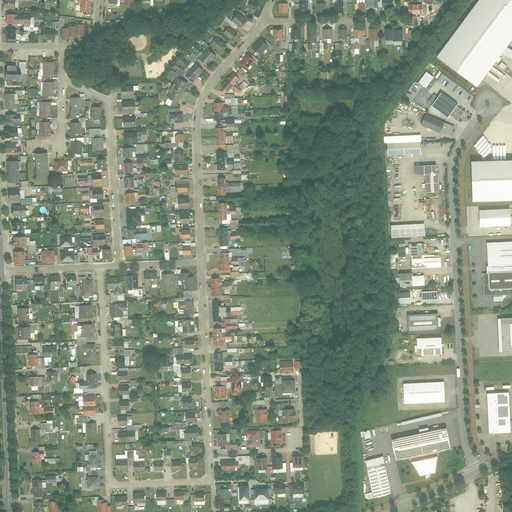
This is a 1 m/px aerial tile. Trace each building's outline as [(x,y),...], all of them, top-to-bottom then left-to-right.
[(255,3),(249,0),(246,0),(243,8),(252,11),(255,3)] [(376,0),(360,0),(360,13),(368,13),(368,7),(376,7),(376,0)] [(478,91),(511,45),(511,3),(507,0),(482,0),(437,60),(478,91)] [(4,10),(15,10),(15,1),(4,1),(4,10)] [(89,3),(80,2),(80,12),(89,13),(89,3)] [(393,10),(393,2),(382,2),(382,10),(393,10)] [(289,15),(289,3),(281,3),(281,14),(289,15)] [(308,14),(309,3),(300,3),(300,14),(308,14)] [(327,14),(328,3),(319,3),(318,14),(327,14)] [(408,4),(408,14),(422,14),(422,4),(408,4)] [(248,21),(237,13),(231,20),(242,29),(248,21)] [(29,25),(29,15),(6,15),(6,25),(29,25)] [(418,28),(418,18),(409,18),(409,28),(418,28)] [(62,31),(61,39),(69,39),(70,35),(77,36),(77,34),(84,35),(84,30),(87,30),(87,25),(76,25),(76,29),(70,28),(70,31),(62,31)] [(236,37),(225,27),(219,34),(229,44),(236,37)] [(379,29),(369,29),(369,40),(366,40),(366,48),(374,48),(374,41),(379,40),(379,29)] [(394,30),(394,29),(386,29),(386,40),(394,40),(394,30)] [(300,43),(300,30),(292,30),(292,43),(300,43)] [(402,41),(402,30),(394,30),(394,40),(394,41),(402,41)] [(5,43),(15,43),(15,31),(5,31),(5,43)] [(284,31),(273,31),(273,52),(279,52),(279,43),(284,43),(284,31)] [(317,44),(317,32),(308,32),(308,44),(317,44)] [(348,41),(348,32),(340,32),(340,41),(348,41)] [(227,48),(217,39),(211,46),(221,55),(227,48)] [(260,42),(253,50),(261,57),(268,49),(260,42)] [(205,66),(213,57),(207,52),(199,61),(192,55),(187,61),(192,65),(188,69),(190,70),(186,74),(180,69),(173,77),(177,81),(168,101),(169,102),(167,110),(168,126),(182,125),(181,109),(178,109),(178,106),(187,86),(179,82),(185,76),(192,82),(201,72),(194,66),(199,61),(205,66)] [(246,57),(239,65),(247,71),(253,64),(257,68),(260,64),(252,58),(250,60),(246,57)] [(53,63),(43,63),(43,99),(40,99),(40,136),(49,136),(49,122),(47,122),(47,117),(49,117),(49,104),(46,104),(46,99),(52,99),(52,86),(50,86),(50,79),(53,79),(53,63)] [(242,79),(247,75),(242,69),(237,73),(242,79)] [(27,71),(7,71),(7,85),(27,85),(27,71)] [(418,82),(425,88),(433,78),(426,72),(418,82)] [(239,83),(232,77),(222,90),(229,95),(230,93),(236,98),(241,93),(245,97),(250,91),(242,85),(239,89),(236,87),(239,83)] [(418,92),(421,88),(414,83),(411,87),(418,92)] [(14,95),(6,95),(7,110),(15,109),(14,95)] [(440,95),(432,106),(447,117),(449,115),(458,121),(464,113),(440,95)] [(288,107),(287,96),(277,97),(278,102),(281,102),(282,108),(288,107)] [(213,107),(215,124),(223,123),(223,118),(239,117),(237,101),(231,102),(231,97),(224,98),(225,105),(230,105),(231,110),(223,111),(222,106),(213,107)] [(91,109),(91,100),(73,100),(73,110),(71,110),(71,117),(82,117),(82,109),(91,109)] [(101,109),(91,109),(91,121),(101,121),(101,109)] [(426,116),(422,125),(440,132),(444,123),(426,116)] [(84,132),(84,120),(73,120),(73,132),(84,132)] [(126,120),(126,128),(138,127),(138,120),(126,120)] [(234,121),(225,121),(225,129),(234,129),(234,121)] [(454,127),(444,123),(440,132),(446,135),(447,133),(451,135),(454,127)] [(18,128),(6,128),(6,137),(18,137),(18,128)] [(100,139),(100,131),(90,131),(90,143),(95,143),(95,153),(103,153),(103,139),(100,139)] [(225,131),(216,131),(216,149),(225,149),(225,131)] [(483,136),(473,145),(477,149),(487,140),(483,136)] [(86,138),(76,138),(76,153),(86,153),(86,138)] [(420,142),(388,144),(388,155),(420,154),(420,142)] [(486,142),(479,149),(481,151),(488,143),(486,142)] [(239,144),(226,145),(227,153),(239,153),(239,144)] [(122,149),(123,159),(136,158),(136,153),(149,153),(148,145),(136,145),(136,148),(122,149)] [(47,179),(46,152),(36,153),(36,179),(47,179)] [(237,161),(226,161),(225,155),(218,155),(218,172),(226,172),(226,167),(237,167),(237,161)] [(19,183),(19,158),(10,158),(11,183),(19,183)] [(511,160),(471,162),(473,201),(511,199),(511,160)] [(68,162),(57,162),(57,173),(68,173),(68,162)] [(134,162),(126,162),(126,173),(134,173),(134,162)] [(436,165),(423,166),(424,175),(426,175),(427,193),(439,192),(438,174),(437,174),(436,165)] [(188,169),(177,170),(177,177),(189,177),(188,169)] [(102,185),(102,176),(93,176),(93,185),(102,185)] [(226,179),(219,179),(219,198),(227,198),(227,192),(240,192),(240,182),(226,182),(226,179)] [(28,192),(28,183),(20,183),(20,192),(28,192)] [(177,190),(172,190),(172,204),(180,204),(180,209),(191,209),(191,202),(180,201),(180,193),(188,193),(188,185),(177,185),(177,190)] [(103,191),(88,191),(88,200),(103,200),(103,191)] [(21,202),(21,192),(10,193),(10,202),(21,202)] [(28,205),(14,205),(14,214),(28,214),(28,205)] [(104,215),(104,206),(95,206),(95,215),(104,215)] [(240,211),(228,211),(228,206),(220,206),(220,223),(228,223),(228,217),(240,217),(240,211)] [(508,209),(479,211),(480,227),(509,225),(508,209)] [(189,225),(189,216),(179,216),(179,225),(189,225)] [(83,218),(84,226),(93,225),(93,217),(83,218)] [(22,230),(21,221),(13,221),(13,230),(22,230)] [(105,230),(105,222),(96,222),(96,230),(105,230)] [(169,224),(170,232),(178,232),(178,228),(176,228),(175,224),(169,224)] [(392,238),(423,236),(423,224),(391,225),(392,238)] [(229,247),(229,241),(242,241),(242,234),(229,235),(229,230),(221,230),(221,247),(229,247)] [(132,232),(132,240),(150,239),(150,231),(132,232)] [(90,241),(90,232),(80,233),(80,241),(90,241)] [(59,247),(72,246),(71,242),(74,242),(74,236),(60,236),(60,234),(56,234),(56,243),(59,242),(59,247)] [(105,244),(105,236),(96,236),(96,244),(105,244)] [(27,244),(27,238),(16,238),(16,247),(27,247),(27,252),(35,252),(35,244),(27,244)] [(488,273),(483,273),(484,296),(511,294),(511,243),(486,244),(488,273)] [(58,264),(80,263),(79,252),(77,252),(77,255),(73,255),(73,249),(67,249),(67,251),(60,251),(60,259),(58,259),(58,264)] [(15,267),(25,266),(24,253),(15,254),(15,267)] [(42,253),(43,263),(54,263),(53,253),(42,253)] [(242,260),(229,260),(229,255),(223,255),(222,272),(230,272),(230,265),(242,266),(242,260)] [(440,258),(411,259),(412,268),(441,267),(440,258)] [(178,282),(183,282),(183,293),(193,293),(192,277),(187,277),(187,272),(178,272),(178,282)] [(424,276),(412,276),(411,273),(399,274),(400,287),(412,286),(424,286),(424,276)] [(156,274),(144,275),(144,283),(156,283),(156,274)] [(173,274),(161,274),(161,289),(173,288),(173,274)] [(136,289),(136,275),(125,275),(126,289),(136,289)] [(122,317),(120,276),(107,276),(107,286),(113,286),(114,296),(110,296),(110,317),(122,317)] [(75,286),(76,277),(66,277),(66,286),(75,286)] [(44,287),(44,278),(34,278),(34,287),(44,287)] [(221,298),(221,291),(231,291),(231,284),(220,284),(220,278),(213,278),(213,298),(221,298)] [(91,297),(91,279),(81,279),(81,297),(91,297)] [(15,290),(30,290),(30,280),(15,280),(15,290)] [(436,291),(422,292),(422,301),(437,300),(436,291)] [(409,292),(394,293),(394,304),(410,303),(409,292)] [(192,315),(192,301),(178,301),(177,309),(183,309),(183,315),(192,315)] [(221,304),(214,304),(214,323),(222,323),(222,315),(231,315),(231,308),(221,308),(221,304)] [(91,319),(91,305),(77,305),(78,319),(91,319)] [(31,320),(31,311),(19,311),(19,320),(31,320)] [(437,314),(408,315),(409,332),(438,330),(437,314)] [(511,318),(497,319),(499,352),(511,351),(511,318)] [(192,332),(191,319),(181,319),(181,332),(192,332)] [(124,336),(123,322),(113,322),(114,337),(124,336)] [(213,331),(213,349),(226,349),(226,344),(231,344),(231,336),(226,336),(226,331),(237,331),(237,322),(225,323),(225,331),(213,331)] [(31,337),(31,324),(20,324),(21,338),(31,337)] [(93,337),(93,324),(79,324),(79,337),(93,337)] [(441,337),(417,338),(417,349),(420,349),(421,356),(441,355),(441,337)] [(88,346),(88,340),(76,340),(76,348),(85,348),(86,361),(95,361),(94,346),(88,346)] [(196,351),(196,343),(185,343),(185,350),(196,351)] [(125,345),(116,345),(116,353),(125,353),(125,345)] [(56,356),(56,347),(43,346),(43,356),(56,356)] [(38,352),(28,352),(28,367),(38,367),(38,352)] [(224,355),(217,355),(217,373),(224,373),(224,366),(237,366),(237,361),(231,361),(231,358),(224,358),(224,355)] [(125,369),(125,360),(117,360),(117,369),(125,369)] [(293,372),(293,364),(280,364),(280,372),(293,372)] [(85,436),(96,436),(95,425),(89,426),(88,418),(95,418),(94,397),(82,398),(81,392),(97,391),(95,376),(87,377),(87,369),(75,370),(76,380),(83,380),(84,385),(78,386),(78,392),(72,393),(73,400),(77,400),(78,409),(82,408),(83,417),(75,418),(76,427),(84,427),(85,436)] [(48,372),(48,381),(56,381),(56,372),(48,372)] [(262,387),(272,387),(272,380),(274,380),(274,372),(265,372),(265,376),(262,376),(262,387)] [(129,383),(128,374),(120,374),(121,383),(129,383)] [(42,385),(42,377),(28,377),(28,385),(42,385)] [(218,389),(218,401),(227,401),(226,390),(231,390),(231,397),(238,397),(238,393),(241,393),(240,379),(231,380),(231,383),(227,383),(227,380),(221,380),(222,389),(218,389)] [(282,396),(295,396),(294,383),(290,384),(290,380),(281,380),(282,396)] [(444,382),(403,384),(404,404),(443,402),(443,401),(444,401),(444,382)] [(193,385),(181,385),(181,395),(193,395),(193,385)] [(129,389),(121,389),(121,397),(129,397),(129,389)] [(488,434),(510,433),(509,393),(487,394),(488,434)] [(39,399),(31,399),(31,418),(39,418),(39,399)] [(129,410),(129,400),(121,400),(121,410),(129,410)] [(193,410),(193,402),(177,402),(177,410),(193,410)] [(222,403),(223,424),(231,424),(231,407),(239,407),(239,403),(222,403)] [(283,425),(294,425),(294,412),(288,413),(288,406),(279,406),(279,419),(283,419),(283,425)] [(257,425),(268,425),(267,407),(252,408),(252,413),(256,413),(257,425)] [(196,416),(187,416),(187,424),(196,424),(196,416)] [(31,432),(32,444),(39,444),(39,438),(45,438),(45,432),(52,432),(52,426),(40,427),(40,432),(31,432)] [(420,433),(390,440),(395,461),(449,449),(445,428),(428,431),(427,428),(419,430),(420,433)] [(363,432),(365,439),(371,437),(369,430),(363,432)] [(246,434),(246,451),(259,451),(259,441),(264,441),(264,433),(246,434)] [(270,434),(271,447),(283,447),(282,433),(270,434)] [(130,434),(121,434),(121,443),(130,443),(130,434)] [(228,437),(218,438),(219,450),(227,449),(227,453),(238,452),(238,447),(228,448),(228,437)] [(46,448),(34,448),(34,465),(41,465),(41,455),(46,455),(46,448)] [(116,458),(116,472),(127,472),(127,462),(133,462),(133,473),(145,472),(145,461),(135,462),(134,453),(125,453),(126,457),(116,458)] [(82,459),(82,466),(97,465),(96,454),(85,455),(85,458),(82,459)] [(437,456),(411,462),(420,476),(435,473),(437,456)] [(199,465),(199,457),(190,457),(190,466),(199,465)] [(391,494),(383,457),(365,461),(373,498),(391,494)] [(302,459),(293,460),(294,471),(303,471),(302,459)] [(221,464),(221,474),(239,473),(239,467),(246,467),(245,460),(235,460),(235,464),(221,464)] [(267,460),(258,461),(258,474),(267,474),(267,460)] [(282,461),(273,461),(273,472),(282,472),(282,461)] [(43,511),(43,478),(34,479),(35,511),(43,511)] [(273,488),(274,496),(285,496),(285,501),(289,501),(289,507),(294,507),(294,498),(303,497),(303,486),(291,487),(291,491),(285,491),(285,488),(273,488)] [(268,499),(268,488),(253,489),(253,500),(252,500),(252,505),(272,504),(271,499),(268,499)] [(240,501),(246,501),(245,491),(234,491),(235,498),(240,498),(240,501)] [(185,492),(173,492),(173,497),(168,497),(168,492),(158,492),(158,500),(167,500),(167,506),(174,506),(174,499),(185,499),(185,492)] [(206,502),(206,493),(195,493),(195,502),(206,502)] [(147,503),(147,494),(134,494),(134,503),(147,503)] [(126,499),(115,499),(116,509),(127,509),(126,499)] [(104,500),(100,500),(100,511),(105,511),(104,511),(112,511),(112,507),(109,507),(108,504),(105,504),(104,500)]
